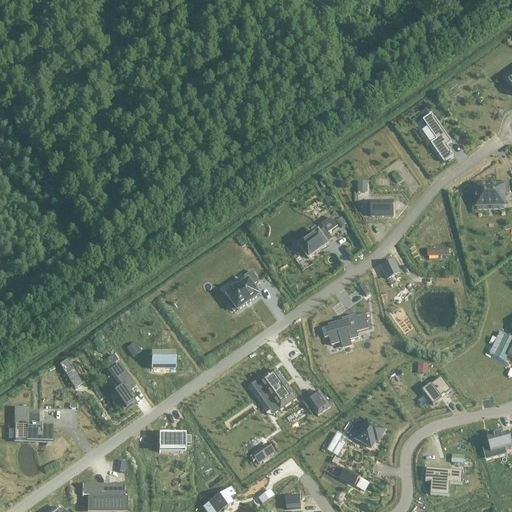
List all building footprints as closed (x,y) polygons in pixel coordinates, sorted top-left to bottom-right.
[(428,108),(421,113),(424,117),(431,112),(428,108)] [(427,127),(422,131),(431,144),(444,163),(454,156),(447,146),(452,143),(432,115),(423,121),(427,127)] [(367,182),(358,182),(358,193),(367,193),(367,182)] [(476,187),(477,206),(504,204),(503,195),(509,195),(509,182),(502,182),(502,186),(476,187)] [(371,202),(371,217),(393,217),(393,202),(371,202)] [(331,218),(321,225),(324,229),(328,234),(338,227),(331,218)] [(324,229),(300,246),(309,259),(315,254),(315,255),(321,251),(321,250),(328,246),(326,244),(332,240),(328,234),(324,229)] [(394,263),(382,268),(388,280),(399,275),(399,274),(394,263)] [(259,296),(252,287),(259,282),(252,272),(244,277),(248,282),(228,296),(227,297),(228,297),(237,311),(238,312),(239,311),(246,306),(247,305),(250,303),(251,302),(258,297),(259,296)] [(330,328),(323,330),(325,338),(329,337),(331,346),(341,343),(342,347),(343,347),(343,346),(350,344),(350,345),(349,341),(358,339),(356,334),(368,330),(366,324),(368,323),(366,317),(370,316),(370,315),(356,319),(355,317),(356,317),(356,316),(343,320),(344,320),(344,322),(328,326),(329,326),(330,328)] [(140,351),(135,343),(127,349),(132,356),(140,351)] [(152,353),(152,370),(174,370),(174,353),(152,353)] [(120,384),(111,390),(123,407),(132,400),(124,389),(133,383),(117,361),(108,367),(120,384)] [(428,365),(418,365),(418,373),(427,373),(428,365)] [(62,371),(66,376),(73,372),(70,366),(62,371)] [(253,387),(260,396),(267,392),(281,411),(296,401),(275,371),(253,387)] [(74,373),(67,378),(74,390),(81,385),(74,373)] [(431,384),(422,391),(433,406),(442,400),(441,398),(445,395),(445,396),(451,391),(441,378),(432,385),(431,384)] [(307,401),(318,417),(330,408),(319,392),(307,401)] [(15,412),(14,442),(15,443),(15,444),(16,444),(52,444),(52,428),(35,428),(35,427),(31,427),(31,428),(29,428),(29,410),(16,410),(15,410),(15,411),(15,412)] [(367,421),(356,440),(371,448),(375,441),(378,443),(385,431),(367,421)] [(494,438),(487,440),(491,453),(511,447),(511,446),(509,434),(502,436),(501,434),(494,436),(494,438)] [(159,439),(159,452),(160,452),(160,451),(185,451),(185,446),(190,446),(190,438),(185,438),(185,435),(177,435),(177,436),(168,436),(168,435),(159,435),(159,439)] [(257,452),(252,456),(258,465),(264,461),(257,452)] [(426,469),(425,482),(431,483),(430,495),(449,497),(450,484),(462,485),(463,472),(426,469)] [(345,470),(340,478),(354,487),(359,478),(345,470)] [(82,486),(82,497),(89,497),(89,511),(125,511),(125,503),(127,503),(127,493),(124,493),(124,486),(114,486),(114,489),(100,489),(100,486),(82,486)] [(231,489),(206,507),(209,511),(219,511),(222,510),(223,511),(233,505),(230,500),(235,496),(231,489)] [(300,497),(285,498),(287,510),(301,509),(300,497)]
